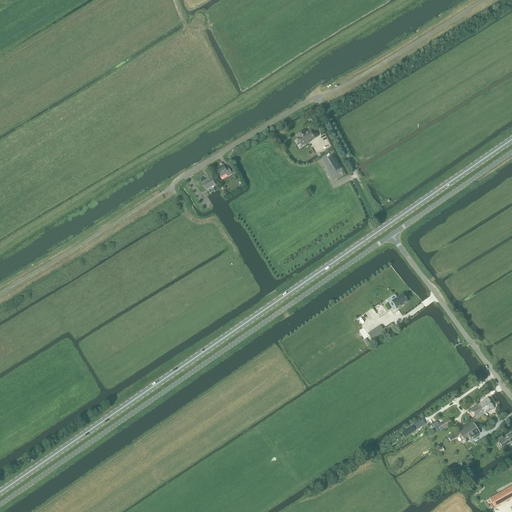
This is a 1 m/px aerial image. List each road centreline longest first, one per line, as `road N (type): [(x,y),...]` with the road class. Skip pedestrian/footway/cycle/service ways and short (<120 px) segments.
road 1 (secondary): [(0,492),(511,139)]
road 2 (unclassified): [(0,504),(391,235)]
road 3 (unclassified): [(160,193),(486,0)]
road 4 (unclassified): [(511,398),(391,235)]
road 5 (unclassified): [(391,235),(511,151)]
